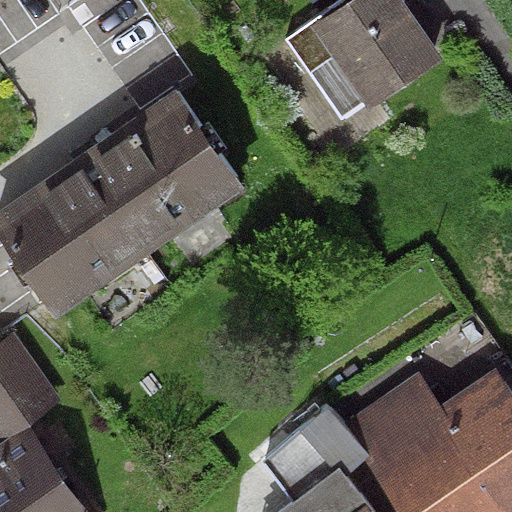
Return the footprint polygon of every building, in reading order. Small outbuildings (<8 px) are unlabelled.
[(438,58),(397,0),(371,0),(327,30),(375,101),(438,58)] [(234,189),(177,106),(7,223),(64,306),(234,189)] [(0,437),(59,396),(13,331),(0,341),(0,437)] [(510,511),(511,511),(511,404),(495,378),(379,452),(418,511),(510,511)] [(78,511),(31,438),(0,457),(0,511),(78,511)] [(365,511),(342,480),(298,511),(365,511)]
